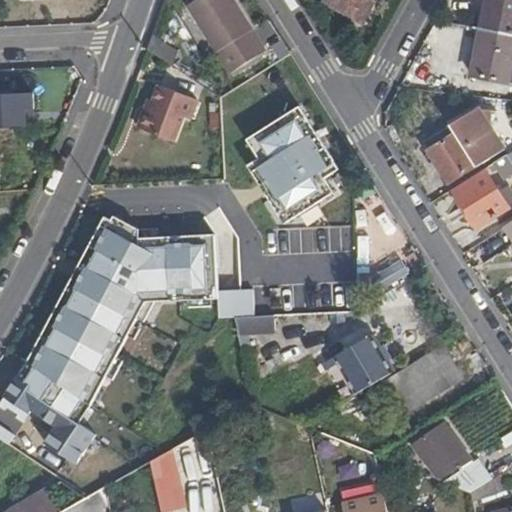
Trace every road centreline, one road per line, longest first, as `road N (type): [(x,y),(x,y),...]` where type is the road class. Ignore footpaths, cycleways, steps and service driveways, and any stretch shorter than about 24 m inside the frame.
road 1 (residential): [(0,321),(130,38)]
road 2 (residential): [(349,108),(511,368)]
road 3 (residential): [(423,0),(385,69),(349,108)]
road 4 (residential): [(0,45),(130,38)]
road 5 (residential): [(283,0),(349,108)]
